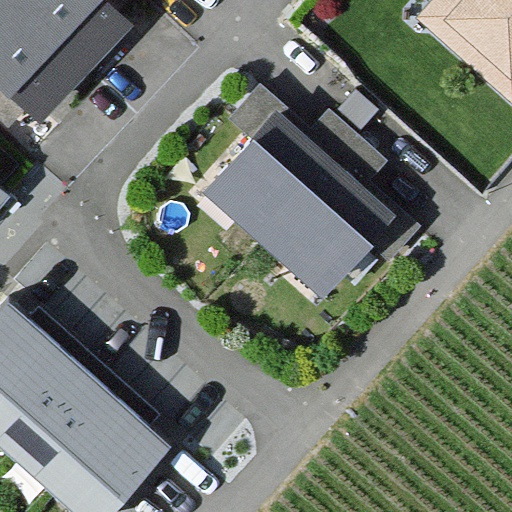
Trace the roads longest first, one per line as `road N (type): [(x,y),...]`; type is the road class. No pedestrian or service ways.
road 1 (residential): [(309,422),(72,215),(270,0)]
road 2 (residential): [(511,201),(309,422)]
